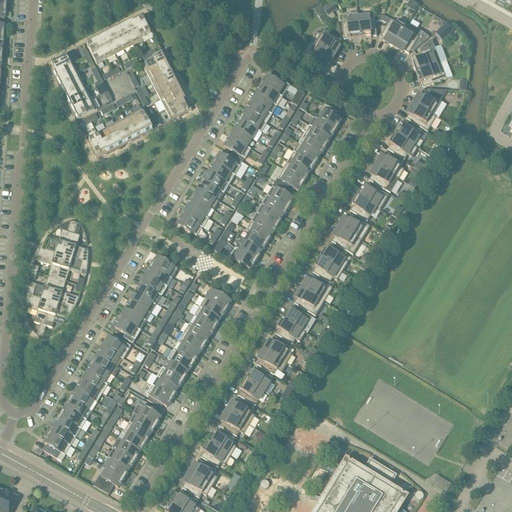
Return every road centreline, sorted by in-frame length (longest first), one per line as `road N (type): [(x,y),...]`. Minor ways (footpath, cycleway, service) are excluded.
road 1 (residential): [(136,511),(376,116)]
road 2 (residential): [(15,412),(34,406),(245,57),(262,54)]
road 3 (residential): [(15,412),(1,396),(34,0)]
road 4 (residential): [(376,116),(399,98),(388,61),(349,62),(332,92)]
road 5 (unclassified): [(107,510),(0,453)]
